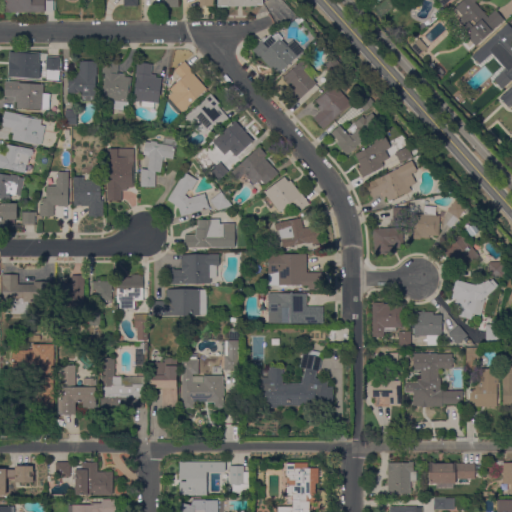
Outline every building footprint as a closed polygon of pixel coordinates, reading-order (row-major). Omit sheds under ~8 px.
[(44,0),(44,13),(2,12),(2,0),(44,0)] [(53,12),(45,12),(45,0),(53,1),(53,12)] [(178,0),(178,7),(165,8),(165,0),(178,0)] [(376,0),(379,3),(373,9),(367,3),(370,0),(376,0)] [(434,0),(442,8),(450,0),(434,0)] [(487,17),(495,10),(504,20),(492,31),(492,32),(475,47),(475,46),(468,52),(458,40),(464,35),(460,30),(465,25),(459,18),(457,20),(450,12),(463,0),(478,0),(475,3),(487,17)] [(511,29),(511,80),(511,81),(504,73),(504,72),(490,55),(479,64),(472,56),(508,24),(511,29)] [(283,38),(281,40),(286,45),(292,40),(303,52),(295,58),(296,59),(278,74),(274,69),(272,71),(260,58),(259,59),(251,49),(256,44),(255,43),(259,40),(261,42),(265,37),(267,39),(271,35),(272,36),(278,33),(283,38)] [(428,49),(419,56),(411,46),(419,39),(428,49)] [(39,52),(38,79),(9,77),(10,58),(13,58),(14,51),(39,52)] [(62,57),(60,75),(45,74),(46,56),(62,57)] [(295,104),(288,96),(292,92),(286,85),(287,84),(282,78),(303,58),(318,74),(312,79),(317,83),(295,104)] [(341,67),(332,75),(324,66),(333,58),(341,67)] [(97,76),(96,76),(96,101),(80,101),(80,93),(67,93),(67,87),(68,87),(68,76),(74,76),(74,73),(78,73),(78,72),(79,72),(79,61),(82,61),(94,60),(94,61),(97,61),(97,76)] [(110,62),(110,61),(113,61),(112,62),(118,63),(117,73),(125,73),(125,76),(131,77),(128,105),(127,105),(126,106),(124,105),(123,110),(108,108),(109,100),(102,99),(105,72),(102,72),(103,61),(110,62)] [(192,70),(191,71),(207,89),(188,106),(189,107),(182,113),(168,97),(172,93),(169,88),(177,81),(175,80),(179,76),(174,70),(184,61),(192,70)] [(151,74),(156,75),(156,77),(162,78),(159,103),(154,103),(153,108),(141,106),(142,101),(133,100),(136,77),(135,77),(137,62),(140,63),(140,62),(149,63),(148,64),(153,64),(151,74)] [(18,82),(18,83),(43,85),(43,94),(50,94),(49,110),(16,108),(17,103),(14,102),(14,97),(4,97),(5,82),(18,82)] [(323,129),(313,118),(320,111),(317,107),(319,105),(315,100),(320,96),(321,97),(335,85),(352,103),(323,129)] [(511,107),(510,105),(508,108),(501,100),(511,89),(511,107)] [(229,119),(220,126),(216,122),(206,131),(196,120),(190,125),(183,117),(190,112),(205,99),(205,98),(210,93),(219,103),(217,105),(229,119)] [(364,112),(356,103),(366,94),(374,103),(364,112)] [(77,111),(77,125),(65,125),(65,110),(77,111)] [(42,119),(40,125),(45,126),(41,144),(37,144),(37,145),(12,140),(13,134),(10,133),(11,128),(2,126),(3,120),(2,120),(3,117),(4,111),(42,119)] [(336,144),(338,142),(331,133),(339,125),(348,135),(349,133),(351,135),(353,133),(348,128),(362,116),(365,119),(372,113),(382,124),(346,156),(336,144)] [(253,140),(240,152),(240,153),(236,156),(229,148),(230,146),(220,135),(236,121),(253,140)] [(175,133),(170,127),(175,124),(179,130),(175,133)] [(391,147),(385,150),(389,158),(380,162),(383,167),(363,178),(358,168),(361,166),(354,154),(375,143),(372,138),(381,130),(391,147)] [(149,158),(147,157),(147,155),(143,154),(145,141),(150,142),(150,141),(158,142),(157,143),(162,144),(163,138),(177,140),(173,159),(163,158),(160,172),(155,171),(155,187),(140,187),(141,168),(147,170),(149,158)] [(24,173),(0,168),(0,153),(4,154),(6,145),(31,150),(30,156),(28,156),(27,165),(26,164),(24,173)] [(395,153),(407,146),(410,151),(412,150),(415,155),(400,163),(395,153)] [(278,173),(265,185),(260,179),(254,185),(253,184),(252,185),(248,182),(250,181),(244,174),(238,179),(231,172),(259,147),(267,155),(264,158),(278,173)] [(127,187),(127,190),(121,190),(121,200),(107,200),(107,186),(109,186),(109,162),(107,162),(107,148),(127,148),(127,156),(134,156),(134,187),(127,187)] [(222,163),(217,157),(226,149),(231,155),(222,163)] [(411,160),(417,171),(411,174),(416,183),(409,186),(412,191),(403,195),(403,194),(392,200),(393,201),(389,203),(387,199),(386,196),(383,198),(381,193),(372,198),(365,184),(411,160)] [(228,172),(218,181),(209,172),(220,162),(228,172)] [(68,207),(58,207),(58,205),(54,205),(54,217),(39,217),(39,205),(43,205),(43,198),(46,198),(46,186),(55,186),(55,180),(57,180),(57,172),(68,172),(68,207)] [(167,200),(184,172),(197,180),(191,190),(189,189),(185,195),(189,198),(205,193),(209,208),(181,216),(178,208),(174,204),(167,200)] [(10,199),(0,198),(0,173),(10,176),(10,175),(19,177),(24,178),(21,195),(16,194),(15,195),(10,194),(10,199)] [(101,181),(101,196),(103,196),(103,216),(88,216),(88,206),(81,206),(81,205),(75,205),(75,206),(73,206),(74,183),(73,183),(73,177),(84,177),(84,181),(101,181)] [(301,194),(302,194),(310,204),(299,212),(292,202),(279,212),(273,205),(269,208),(263,200),(268,197),(264,192),(284,177),(288,182),(291,180),(301,194)] [(435,193),(440,179),(450,188),(450,189),(449,192),(435,193)] [(210,200),(220,192),(231,206),(217,210),(210,200)] [(466,208),(458,219),(457,219),(451,228),(446,225),(452,215),(447,211),(455,200),(466,208)] [(0,204),(3,204),(3,203),(17,204),(17,219),(5,219),(5,221),(7,221),(7,231),(2,231),(2,230),(0,230),(0,204)] [(439,236),(429,235),(429,238),(420,238),(420,239),(409,238),(410,214),(423,214),(424,206),(436,207),(435,215),(440,215),(439,236)] [(406,208),(406,219),(392,218),(393,207),(406,208)] [(22,225),(22,212),(36,212),(36,216),(34,216),(35,225),(22,225)] [(303,229),(317,226),(320,241),(318,241),(319,245),(313,246),(312,243),(308,244),(308,242),(283,248),(281,239),(280,239),(278,231),(277,231),(276,229),(275,229),(274,225),(275,225),(275,223),(288,220),(288,221),(301,218),(303,229)] [(185,247),(185,243),(184,243),(184,239),(184,235),(195,235),(195,229),(197,229),(197,219),(219,219),(219,224),(235,224),(235,248),(185,247)] [(402,227),(403,247),(393,248),(393,253),(374,255),(373,229),(402,227)] [(479,256),(478,257),(482,261),(473,269),(469,264),(466,266),(448,245),(461,234),(479,256)] [(209,254),(219,254),(219,266),(216,266),(216,278),(210,278),(210,284),(182,284),(180,283),(177,284),(172,284),(172,281),(170,281),(170,273),(172,273),(172,268),(174,268),(174,270),(181,270),(181,257),(182,257),(182,255),(196,254),(209,255),(209,254)] [(268,254),(306,254),(306,273),(323,273),(323,289),(308,289),(308,286),(299,286),(299,285),(292,285),(286,285),(268,285),(268,254)] [(502,262),(502,265),(507,265),(507,275),(503,275),(503,276),(489,276),(488,262),(502,262)] [(31,284),(31,282),(49,282),(49,284),(49,303),(29,303),(29,314),(3,314),(3,274),(18,274),(18,284),(31,284)] [(84,275),(84,285),(83,285),(83,308),(58,308),(58,283),(71,283),(71,275),(84,275)] [(143,300),(135,300),(135,308),(117,308),(117,275),(143,275),(143,300)] [(475,285),(477,284),(476,282),(479,279),(480,281),(482,279),(484,282),(488,279),(490,282),(492,279),(498,286),(482,299),(484,300),(480,315),(473,313),(471,320),(458,316),(460,306),(454,304),(455,299),(451,298),(453,291),(452,291),(455,279),(475,285)] [(112,281),(112,303),(99,303),(99,301),(93,301),(93,281),(112,281)] [(207,289),(207,315),(152,314),(152,299),(155,299),(155,301),(166,301),(166,289),(207,289)] [(306,293),(306,306),(323,307),(323,323),(268,323),(268,293),(306,293)] [(372,303),(384,303),(384,304),(392,304),(392,307),(401,307),(401,327),(396,327),(396,332),(384,332),(384,337),(372,337),(372,303)] [(100,326),(87,326),(87,312),(100,312),(100,326)] [(414,312),(433,312),(433,315),(442,315),(442,336),(436,336),(436,345),(427,345),(427,336),(414,336),(414,312)] [(148,340),(137,340),(137,328),(135,328),(134,314),(147,314),(148,340)] [(43,324),(54,324),(54,341),(45,341),(45,338),(43,338),(43,324)] [(497,324),(497,330),(500,330),(500,344),(485,344),(485,324),(497,324)] [(467,336),(457,345),(448,335),(458,326),(467,336)] [(228,327),(239,327),(239,339),(228,339),(228,327)] [(410,332),(410,345),(398,345),(398,332),(410,332)] [(238,371),(224,370),(224,356),(221,356),(221,341),(225,341),(225,340),(238,340),(238,371)] [(35,408),(35,371),(13,371),(12,351),(28,351),(28,350),(32,349),(32,345),(54,344),(54,408),(35,408)] [(144,344),(145,373),(135,373),(134,344),(144,344)] [(480,348),(480,361),(476,361),(476,369),(498,369),(498,394),(497,394),(497,407),(470,407),(469,390),(475,389),(475,384),(474,384),(474,376),(476,376),(476,370),(466,370),(466,348),(480,348)] [(283,373),(284,373),(284,379),(282,379),(282,384),(301,384),(302,382),(301,382),(302,378),(303,378),(305,368),(299,367),(303,349),(321,352),(320,357),(322,358),(319,371),(317,371),(315,378),(328,381),(327,387),(333,387),(333,402),(314,402),(314,406),(309,406),(309,407),(304,407),(304,406),(281,406),(281,407),(277,407),(277,408),(271,408),(271,407),(257,407),(257,384),(259,384),(259,377),(259,373),(262,370),(269,370),(269,367),(283,367),(283,373)] [(511,405),(503,405),(503,386),(502,386),(502,370),(506,370),(506,351),(511,351),(511,405)] [(398,353),(398,367),(384,367),(384,353),(398,353)] [(437,353),(437,354),(452,354),(452,358),(454,359),(454,363),(452,364),(452,369),(439,369),(439,378),(440,378),(440,389),(442,389),(442,391),(463,391),(463,404),(442,404),(442,406),(413,407),(413,392),(405,392),(405,382),(416,382),(416,379),(420,379),(420,371),(413,371),(413,353),(437,353)] [(164,356),(177,356),(176,387),(177,387),(177,409),(161,409),(162,388),(151,388),(151,362),(164,362),(164,356)] [(102,409),(100,358),(114,358),(114,377),(132,376),(132,377),(144,376),(144,385),(143,385),(143,407),(102,409)] [(223,376),(223,385),(225,385),(225,388),(224,388),(224,408),(214,408),(214,403),(206,403),(206,402),(194,402),(194,408),(182,408),(182,359),(198,359),(198,374),(192,374),(192,376),(195,376),(195,378),(203,378),(203,376),(223,376)] [(75,387),(83,387),(83,378),(96,378),(96,407),(95,407),(95,409),(88,409),(88,407),(81,407),(81,402),(76,402),(76,414),(72,414),(72,415),(64,415),(64,414),(58,414),(58,400),(62,400),(62,365),(75,365),(75,387)] [(368,374),(384,374),(384,381),(400,381),(400,405),(389,405),(389,397),(369,397),(368,374)] [(511,494),(511,484),(503,484),(503,482),(502,482),(502,480),(503,468),(493,468),(493,461),(504,461),(504,463),(511,463),(511,494)] [(113,495),(75,495),(75,491),(74,486),(75,486),(75,482),(69,482),(69,477),(55,477),(55,463),(70,462),(70,466),(81,466),(81,462),(97,462),(97,472),(112,472),(113,495)] [(219,473),(209,473),(209,484),(206,484),(206,491),(182,491),(182,482),(185,482),(185,465),(200,466),(200,462),(219,462),(219,473)] [(324,476),(319,476),(319,483),(315,483),(315,503),(298,503),(298,504),(294,504),(294,511),(275,511),(275,508),(277,508),(277,507),(292,507),(292,504),(292,502),(290,502),(290,501),(284,501),(281,497),(281,468),(266,468),(266,462),(308,462),(307,468),(319,468),(319,469),(324,469),(324,476)] [(409,463),(409,462),(413,462),(413,471),(416,471),(416,481),(410,481),(410,493),(402,493),(402,495),(387,494),(387,463),(409,463)] [(429,483),(429,463),(475,463),(475,479),(455,479),(455,484),(436,483),(429,483)] [(15,483),(15,478),(6,478),(6,495),(0,495),(0,468),(15,468),(15,466),(33,466),(33,483),(15,483)] [(244,472),(249,472),(249,491),(240,492),(240,485),(230,486),(229,485),(227,485),(227,478),(229,477),(229,466),(243,466),(244,472)] [(433,510),(433,498),(454,498),(454,510),(433,510)] [(90,505),(90,502),(101,502),(101,500),(114,499),(114,506),(116,506),(116,510),(114,510),(114,511),(68,511),(68,505),(90,505)] [(205,499),(205,500),(218,500),(218,511),(180,511),(180,503),(190,505),(192,500),(205,499)] [(511,500),(511,511),(497,511),(497,500),(511,500)]
